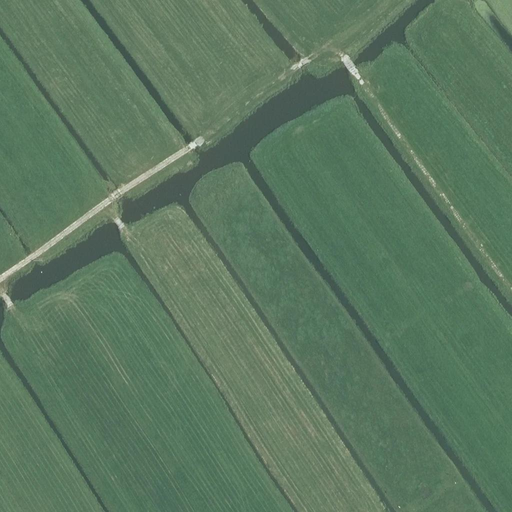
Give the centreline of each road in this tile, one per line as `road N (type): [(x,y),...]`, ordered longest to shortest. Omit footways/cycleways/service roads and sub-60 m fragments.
road 1 (track): [(382,0),(0,279)]
road 2 (track): [(259,0),(276,22),(344,59),(511,287)]
